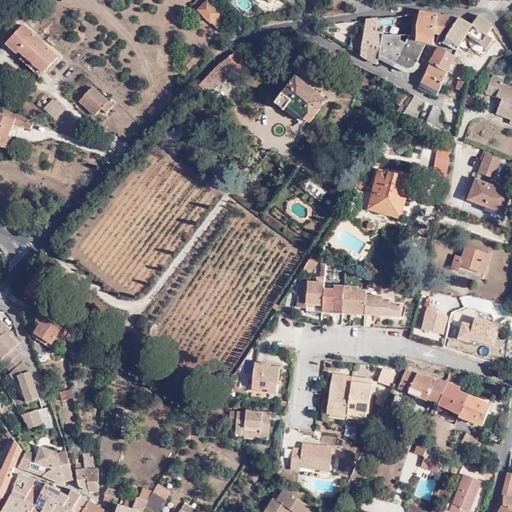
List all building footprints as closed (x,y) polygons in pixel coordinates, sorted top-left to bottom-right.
[(228,17),(219,9),(209,0),(200,0),(197,4),(204,10),(203,12),(215,22),(216,20),(222,26),(228,21),(228,17)] [(436,35),(438,15),(420,12),(420,14),(417,36),(416,42),(426,45),(430,46),(434,46),(436,35)] [(452,18),(438,15),(436,35),(442,36),(452,19),(452,18)] [(401,35),(401,16),(379,19),(377,33),(383,34),(401,35)] [(443,44),(458,51),(459,49),(468,35),(488,48),(494,39),(488,35),(491,31),(494,27),(492,24),(480,16),(474,23),(471,21),(470,24),(460,18),(443,44)] [(64,56),(29,25),(13,42),(23,52),(47,73),(64,56)] [(501,44),(504,42),(494,27),(491,31),(496,37),(501,44)] [(378,65),(379,57),(383,34),(377,33),(375,33),(363,31),(363,33),(366,34),(365,44),(363,57),(366,58),(377,65),(378,65)] [(416,42),(417,36),(414,36),(409,35),(407,43),(401,42),(401,35),(383,34),(379,57),(397,66),(407,71),(413,70),(426,45),(416,42)] [(23,52),(13,42),(10,45),(21,54),(23,52)] [(212,50),(218,56),(226,48),(220,42),(212,50)] [(448,73),(449,72),(455,57),(440,49),(432,60),(431,64),(448,73)] [(202,59),(196,54),(189,63),(194,68),(202,59)] [(219,66),(230,80),(242,71),(231,57),(219,66)] [(455,74),(459,62),(455,57),(449,72),(455,74)] [(440,93),(448,73),(431,64),(422,83),(440,93)] [(215,69),(209,76),(219,89),(230,80),(219,66),(215,69)] [(275,104),(284,111),(288,107),(307,122),(310,123),(327,101),(296,77),(275,104)] [(487,95),(503,102),(507,103),(506,106),(502,105),(498,116),(511,121),(511,89),(503,87),(505,81),(494,77),(487,95)] [(469,85),(461,80),(458,94),(466,96),(467,94),(469,85)] [(438,96),(440,93),(422,83),(420,86),(438,96)] [(97,88),(84,102),(99,116),(106,109),(111,113),(116,107),(97,88)] [(51,93),(46,99),(39,105),(44,109),(56,98),(51,93)] [(403,107),(409,99),(404,96),(398,104),(403,107)] [(422,102),(415,97),(406,111),(404,114),(410,117),(414,119),(424,103),(422,102)] [(56,98),(44,109),(47,112),(50,110),(60,101),(56,98)] [(60,101),(50,110),(59,119),(68,110),(60,101)] [(0,105),(0,143),(6,146),(16,121),(35,128),(38,121),(34,119),(0,105)] [(440,109),(435,106),(430,114),(444,121),(440,109)] [(288,107),(284,111),(304,126),(307,122),(288,107)] [(444,121),(430,114),(428,118),(446,128),(444,121)] [(181,133),(180,126),(173,124),(167,130),(169,136),(176,138),(181,133)] [(483,169),(497,175),(502,164),(488,158),(483,169)] [(495,182),(497,175),(483,169),(480,176),(495,182)] [(401,218),(411,179),(400,176),(400,178),(390,175),(391,173),(380,170),(370,209),(401,218)] [(503,217),(511,197),(477,183),(469,202),(503,217)] [(484,275),(490,256),(466,249),(463,259),(456,257),(451,271),(458,274),(461,268),(484,275)] [(305,269),(302,272),(309,277),(318,264),(312,259),(311,259),(305,269)] [(45,295),(51,284),(37,277),(26,296),(43,306),(48,297),(45,295)] [(325,308),(326,291),(327,282),(318,281),(318,285),(310,285),(310,286),(309,296),(305,296),(301,296),(300,310),(309,310),(309,306),(325,308)] [(337,315),(344,316),(347,289),(337,288),(337,292),(326,291),(325,308),(324,310),(337,312),(337,315)] [(353,313),(368,314),(369,298),(369,293),(361,292),(361,290),(347,289),(344,316),(352,317),(353,313)] [(368,314),(367,318),(402,321),(404,308),(393,307),(393,303),(385,303),(386,299),(369,298),(368,314)] [(308,314),(324,316),(324,314),(324,310),(325,308),(309,306),(309,310),(308,314)] [(42,314),(38,321),(42,323),(59,335),(63,328),(45,317),(42,314)] [(436,334),(440,319),(435,318),(426,315),(422,331),(436,334)] [(447,320),(440,319),(436,334),(422,331),(421,334),(442,339),(447,320)] [(473,319),(472,325),(462,323),(458,341),(495,350),(501,325),(473,319)] [(21,343),(16,337),(13,339),(10,338),(12,336),(10,335),(12,333),(2,322),(0,324),(0,354),(3,358),(1,360),(13,374),(12,376),(24,389),(28,403),(39,399),(32,376),(30,377),(29,373),(30,372),(30,370),(18,357),(21,354),(16,349),(21,343)] [(37,331),(41,325),(37,322),(33,328),(37,331)] [(59,335),(42,323),(41,325),(37,331),(35,334),(53,345),(59,335)] [(59,335),(66,339),(70,333),(63,328),(59,335)] [(455,346),(459,332),(448,329),(444,343),(455,346)] [(410,361),(406,360),(401,370),(406,371),(410,361)] [(257,365),(254,390),(269,392),(269,395),(278,396),(281,371),(272,370),(272,367),(257,365)] [(383,368),(377,383),(391,387),(396,373),(383,368)] [(446,383),(406,371),(398,389),(428,401),(429,399),(438,404),(448,384),(446,383)] [(330,413),(349,415),(349,414),(353,381),(334,378),(330,413)] [(349,414),(368,417),(370,417),(375,383),(353,381),(349,414)] [(438,404),(459,416),(469,396),(459,392),(461,389),(448,384),(438,404)] [(494,390),(494,386),(492,385),(492,387),(487,386),(486,392),(491,393),(491,390),(494,390)] [(71,386),(60,390),(62,399),(73,396),(72,392),(71,386)] [(459,416),(459,417),(483,427),(491,406),(476,399),(476,396),(472,394),(471,397),(469,396),(459,416)] [(383,410),(388,399),(381,395),(376,405),(383,410)] [(46,424),(55,422),(52,407),(43,408),(46,424)] [(38,410),(23,415),(21,416),(28,427),(29,429),(43,424),(38,410)] [(237,427),(236,433),(245,434),(245,437),(261,439),(262,434),(270,434),(272,416),(247,413),(247,415),(231,413),(230,425),(237,427)] [(129,426),(131,417),(123,415),(121,425),(129,426)] [(346,427),(344,436),(353,438),(356,429),(346,427)] [(491,444),(501,442),(503,430),(492,428),(490,443),(491,444)] [(473,442),(475,438),(469,433),(467,437),(473,442)] [(261,439),(245,437),(244,439),(269,442),(270,434),(262,434),(261,439)] [(477,452),(481,444),(479,442),(475,438),(473,442),(471,445),(470,447),(477,452)] [(415,454),(423,457),(430,459),(434,451),(428,449),(429,443),(422,440),(421,440),(415,454)] [(0,505),(8,491),(13,478),(12,477),(23,451),(16,442),(0,476),(0,505)] [(304,452),(295,451),(293,471),(301,472),(302,466),(320,468),(320,470),(331,471),(333,457),(340,458),(345,458),(346,451),(304,446),(304,452)] [(430,459),(439,462),(444,450),(435,447),(434,451),(430,459)] [(74,480),(67,452),(57,455),(56,453),(42,448),(39,456),(36,462),(25,458),(20,468),(45,477),(59,465),(67,482),(74,480)] [(293,471),(295,451),(288,450),(285,470),(293,471)] [(36,462),(39,456),(28,451),(25,458),(36,462)] [(438,474),(442,463),(439,462),(430,459),(423,457),(418,470),(423,471),(423,469),(438,474)] [(109,471),(99,463),(99,470),(99,475),(108,475),(109,471)] [(68,485),(67,482),(59,465),(45,477),(68,485)] [(89,492),(85,469),(77,470),(76,470),(80,487),(89,492)] [(99,475),(99,470),(90,469),(85,469),(89,492),(98,492),(99,475)] [(511,475),(511,474),(507,473),(501,496),(502,497),(502,498),(500,499),(499,501),(503,503),(498,511),(511,511),(511,498),(511,499),(511,495),(511,475)] [(28,502),(37,482),(20,475),(13,495),(28,502)] [(451,511),(468,511),(481,481),(465,475),(450,511),(451,511)] [(42,492),(43,491),(38,488),(41,483),(37,482),(28,502),(13,495),(3,511),(32,511),(35,507),(42,492)] [(52,487),(46,485),(43,491),(42,492),(59,502),(66,506),(70,499),(68,498),(52,487)] [(117,491),(109,488),(105,495),(106,495),(114,499),(115,495),(117,491)] [(150,499),(154,493),(142,489),(138,500),(147,503),(150,499)] [(72,491),(68,498),(70,499),(66,506),(59,502),(53,511),(68,511),(70,509),(73,511),(81,496),(72,491)] [(53,511),(59,502),(42,492),(35,507),(42,511),(53,511)] [(304,511),(308,507),(288,494),(281,505),(275,501),(266,511),(304,511)] [(82,511),(89,502),(81,496),(73,511),(70,509),(68,511),(82,511)] [(149,504),(147,503),(138,500),(137,499),(135,504),(132,511),(133,511),(142,511),(145,508),(147,508),(150,505),(149,504)] [(103,511),(89,502),(82,511),(103,511)] [(132,511),(135,504),(128,502),(125,509),(132,511)]
